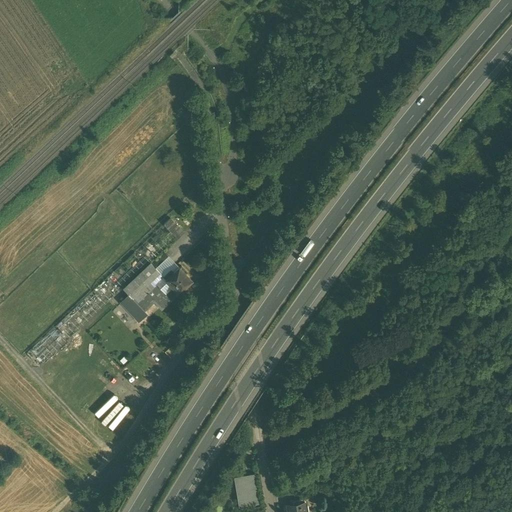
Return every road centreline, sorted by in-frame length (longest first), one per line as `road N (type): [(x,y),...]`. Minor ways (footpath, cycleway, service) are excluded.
road 1 (motorway): [(506,0),(263,314),(134,511)]
road 2 (motorway): [(160,511),(287,317),(511,32)]
road 3 (track): [(232,279),(355,110),(450,0)]
road 4 (residential): [(217,179),(269,511)]
road 5 (track): [(206,100),(0,293)]
road 6 (track): [(180,357),(115,453),(0,335)]
road 7 (track): [(178,55),(207,103),(217,179)]
